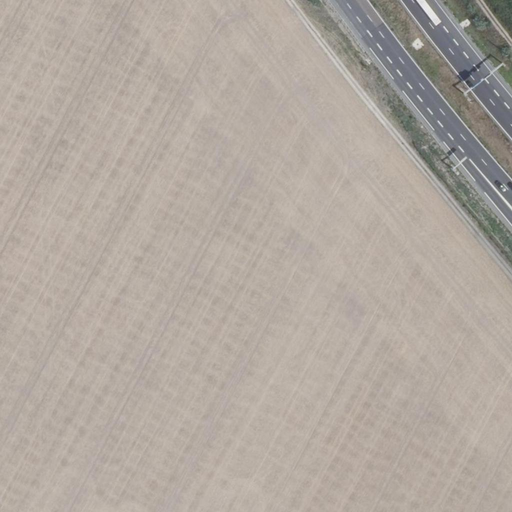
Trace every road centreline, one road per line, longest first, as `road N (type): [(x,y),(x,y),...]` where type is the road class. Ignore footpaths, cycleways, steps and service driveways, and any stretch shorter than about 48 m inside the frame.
road 1 (track): [(511,271),(290,0)]
road 2 (motorway): [(355,0),(467,141)]
road 3 (motorway): [(511,117),(418,0)]
